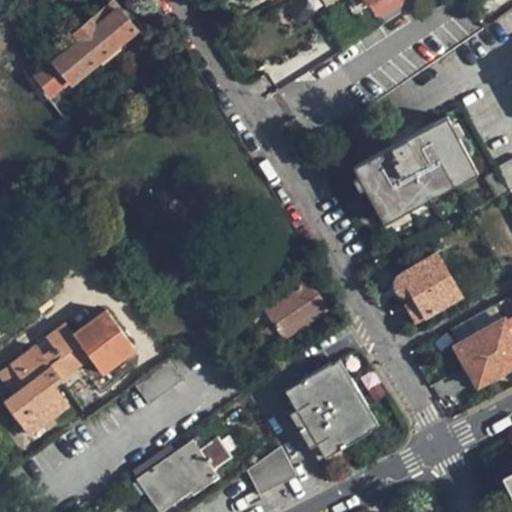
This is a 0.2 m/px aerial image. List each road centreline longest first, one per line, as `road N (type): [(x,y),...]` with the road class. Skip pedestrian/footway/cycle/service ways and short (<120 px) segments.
road 1 (residential): [(179,0),(437,444)]
road 2 (residential): [(220,388),(52,511)]
road 3 (residential): [(301,511),(437,444)]
